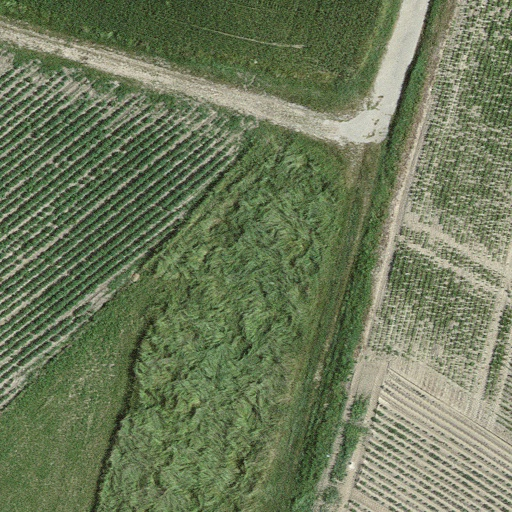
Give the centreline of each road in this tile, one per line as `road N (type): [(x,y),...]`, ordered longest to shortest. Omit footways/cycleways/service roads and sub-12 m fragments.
road 1 (track): [(416,0),(363,189),(0,55)]
road 2 (track): [(261,511),(363,189)]
